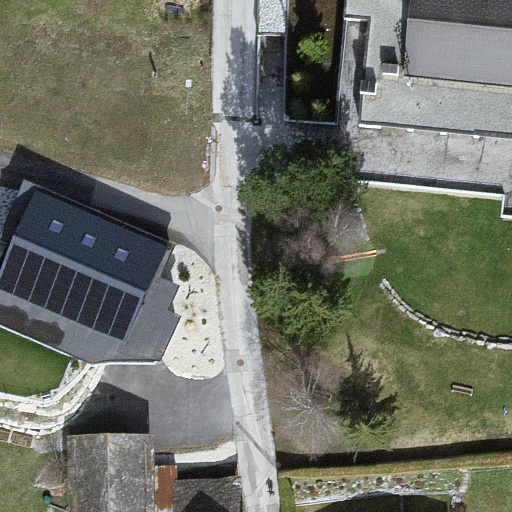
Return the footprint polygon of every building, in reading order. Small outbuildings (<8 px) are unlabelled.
[(511,0),(355,0),(343,130),(511,146),(511,0)] [(171,244),(32,194),(0,285),(0,287),(124,341),(171,244)] [(19,373),(0,368),(0,445),(6,448),(19,373)] [(70,412),(70,511),(170,511),(170,488),(173,474),(154,474),(154,412),(70,412)] [(170,511),(248,511),(247,484),(170,488),(170,511)]
